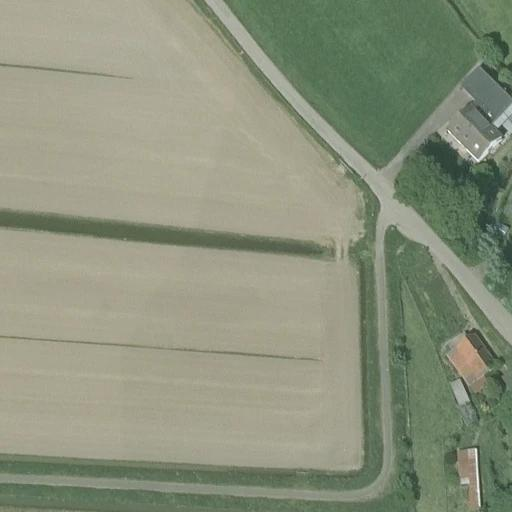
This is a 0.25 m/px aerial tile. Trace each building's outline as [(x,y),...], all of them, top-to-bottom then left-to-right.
[(450,135),(479,164),(502,142),(491,130),(511,108),(511,105),(479,72),(460,91),(476,108),(450,135)] [(491,237),(501,243),(507,232),(497,226),(491,237)] [(446,358),(474,397),(489,387),(483,379),(497,370),(475,338),(469,342),(464,336),(448,348),(452,354),(446,358)] [(511,375),(511,374),(501,381),(511,396),(511,375)] [(451,387),(460,409),(469,405),(460,383),(451,387)] [(464,452),(468,511),(478,511),(474,451),(464,452)]
